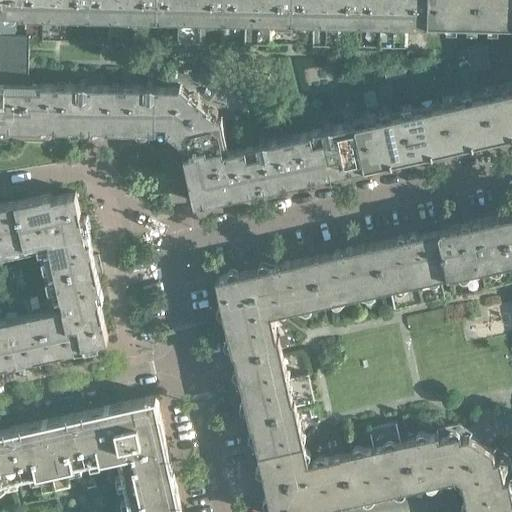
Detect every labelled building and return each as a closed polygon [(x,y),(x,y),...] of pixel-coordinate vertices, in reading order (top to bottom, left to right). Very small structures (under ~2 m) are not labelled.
[(0,0),(0,12),(21,13),(21,0),(0,0)] [(89,14),(89,0),(21,0),(21,13),(40,13),(40,38),(70,39),(70,14),(89,14)] [(157,16),(156,0),(89,0),(89,14),(108,15),(107,40),(137,40),(138,15),(157,16)] [(224,17),(224,0),(156,0),(157,16),(176,16),(175,41),(205,42),(206,17),(224,17)] [(292,19),(292,0),(224,0),(224,17),(243,17),(242,43),(272,43),(273,18),(292,19)] [(359,20),(359,0),(292,0),(292,19),(311,19),(311,44),(340,45),(341,20),(359,20)] [(428,21),(428,0),(359,0),(359,20),(377,20),(377,46),(408,46),(408,21),(428,21)] [(511,27),(511,0),(428,0),(428,21),(428,26),(511,27)] [(0,126),(53,128),(54,83),(41,83),(41,88),(28,88),(29,35),(0,34),(0,126)] [(476,57),(476,46),(465,46),(465,58),(476,57)] [(487,46),(476,46),(476,57),(487,55),(487,46)] [(489,65),(487,55),(476,57),(479,67),(489,65)] [(479,67),(476,57),(465,58),(468,69),(479,67)] [(406,74),(403,64),(392,65),(395,77),(406,74)] [(395,77),(392,65),(382,66),(385,79),(395,77)] [(511,130),(511,79),(354,115),(355,120),(365,163),(511,130)] [(120,129),(121,85),(88,84),(84,82),(80,82),(76,84),(54,83),(53,128),(120,129)] [(174,137),(202,102),(180,84),(178,86),(155,86),(151,83),(147,83),(144,85),(121,85),(120,129),(166,130),(174,137)] [(239,191),(229,148),(222,115),(219,116),(202,102),(174,137),(182,143),(195,201),(239,191)] [(365,163),(355,120),(332,125),(328,123),(324,124),(322,127),(292,134),(302,177),(365,163)] [(302,177),(292,134),(267,140),(263,138),(260,138),(257,142),(229,148),(239,191),(302,177)] [(90,239),(88,229),(90,229),(87,214),(84,215),(84,214),(81,215),(75,191),(52,196),(51,193),(16,200),(26,245),(26,246),(49,241),(50,247),(50,248),(44,250),(49,273),(100,262),(98,253),(93,254),(90,239)] [(0,250),(26,245),(16,200),(0,203),(0,250)] [(511,211),(470,220),(471,225),(485,286),(511,280),(511,211)] [(485,286),(471,225),(470,220),(407,234),(421,300),(445,295),(440,275),(448,273),(452,294),(485,286)] [(421,300),(407,234),(344,248),(355,294),(390,286),(394,306),(421,300)] [(355,294),(344,248),(278,263),(288,309),(355,294)] [(108,338),(99,298),(103,297),(101,287),(100,288),(97,273),(102,272),(100,262),(49,273),(54,297),(61,296),(61,297),(63,306),(41,311),(50,354),(75,349),(74,345),(83,343),(85,349),(99,346),(98,343),(99,343),(98,340),(108,338)] [(288,309),(278,263),(215,277),(226,326),(272,316),(272,313),(288,309)] [(50,354),(41,311),(17,316),(16,311),(5,313),(6,318),(0,319),(0,364),(17,361),(16,358),(25,356),(25,359),(50,354)] [(288,377),(281,347),(279,335),(277,336),(272,316),(226,326),(232,352),(233,352),(234,353),(235,355),(242,387),(288,377)] [(304,441),(297,409),(296,404),(314,400),(308,372),(288,377),(242,387),(250,424),(252,425),(253,427),(258,451),(304,441)] [(166,442),(156,394),(72,413),(83,461),(118,453),(166,442)] [(83,461),(72,413),(17,425),(28,473),(37,471),(41,491),(70,485),(65,465),(83,461)] [(447,478),(437,432),(400,440),(396,421),(369,427),(373,446),(383,492),(447,478)] [(511,477),(511,468),(509,455),(458,423),(436,427),(437,432),(447,478),(454,476),(455,477),(458,476),(460,478),(461,481),(462,481),(464,489),(509,479),(509,478),(511,477)] [(28,473),(17,425),(0,428),(0,481),(3,480),(5,478),(28,473)] [(292,511),(318,506),(308,461),(304,441),(258,451),(271,511),(292,511)] [(155,511),(181,506),(166,442),(118,453),(130,511),(155,511)] [(383,492),(373,446),(308,461),(318,506),(383,492)] [(511,511),(511,489),(509,479),(464,489),(469,511),(511,511)]
